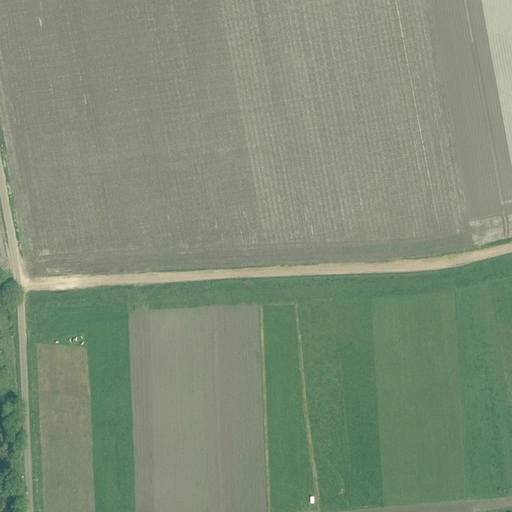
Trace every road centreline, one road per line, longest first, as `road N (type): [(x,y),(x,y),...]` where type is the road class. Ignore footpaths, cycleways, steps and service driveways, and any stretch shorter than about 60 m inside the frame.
road 1 (track): [(0,291),(423,265),(511,247)]
road 2 (unclassified): [(29,511),(19,286),(0,181)]
